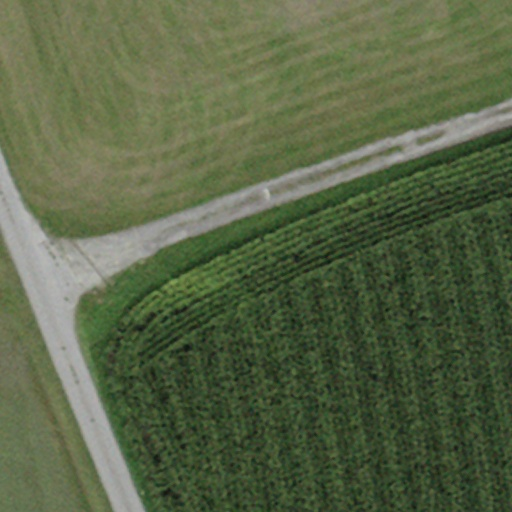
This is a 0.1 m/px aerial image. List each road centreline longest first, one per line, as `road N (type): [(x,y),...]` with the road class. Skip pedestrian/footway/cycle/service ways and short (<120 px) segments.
road 1 (track): [(511,112),(42,283)]
road 2 (track): [(0,181),(129,511)]
